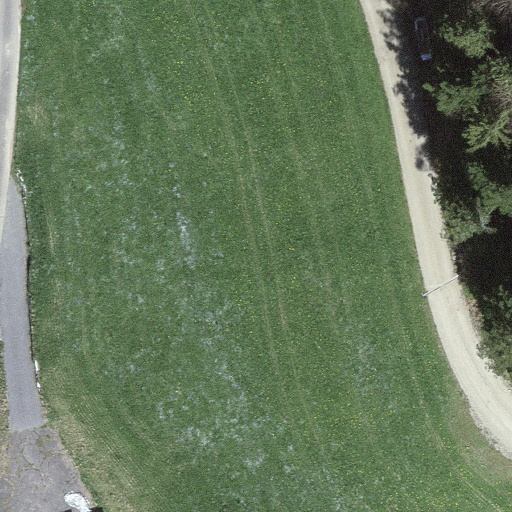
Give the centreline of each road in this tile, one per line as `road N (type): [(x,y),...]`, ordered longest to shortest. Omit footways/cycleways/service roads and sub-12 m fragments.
road 1 (track): [(375,0),(446,310),(464,360),(511,425)]
road 2 (track): [(6,0),(0,149)]
